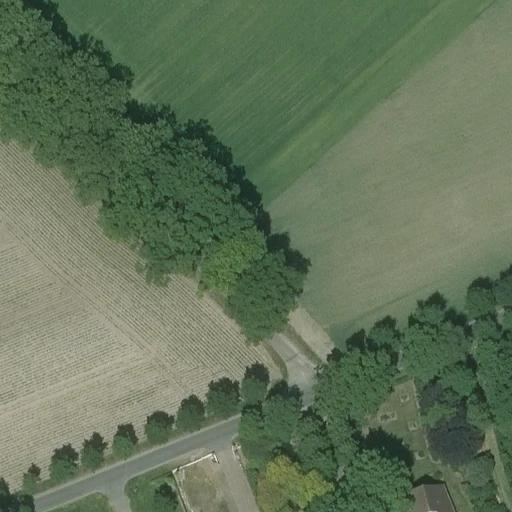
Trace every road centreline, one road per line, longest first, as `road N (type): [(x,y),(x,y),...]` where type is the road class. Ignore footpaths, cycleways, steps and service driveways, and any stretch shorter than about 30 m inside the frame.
road 1 (unclassified): [(323,392),(0,70)]
road 2 (unclassified): [(24,511),(323,392)]
road 3 (unclassified): [(323,392),(511,315)]
